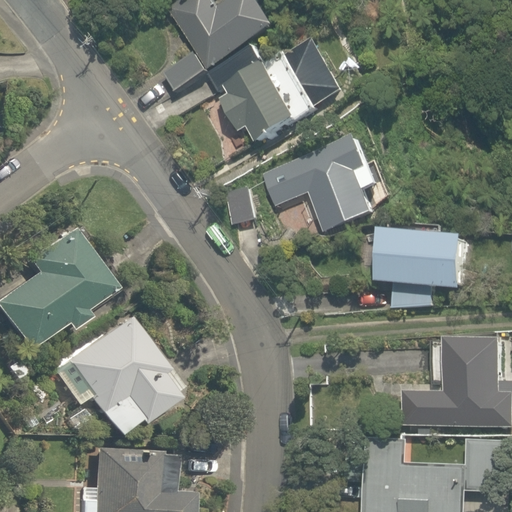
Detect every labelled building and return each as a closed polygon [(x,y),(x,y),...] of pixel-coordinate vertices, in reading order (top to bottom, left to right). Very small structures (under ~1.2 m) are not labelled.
[(167,74),(179,93),(211,73),(210,70),(280,27),(263,0),(238,0),(225,8),(220,0),(190,0),(173,11),(200,55),(167,74)] [(251,127),(260,144),(303,120),(304,121),(327,108),(324,103),(346,91),(317,39),(270,65),(259,46),(210,74),(221,93),(228,89),(231,94),(222,99),(241,133),(251,127)] [(312,194),(327,231),(378,211),(369,190),(382,184),(374,164),(370,166),(359,138),(268,174),(281,206),(312,194)] [(230,192),(237,225),(260,221),(253,187),(230,192)] [(0,295),(0,316),(22,350),(61,323),(65,330),(84,317),(79,309),(107,291),(108,293),(119,285),(78,224),(26,259),(34,272),(0,295)] [(397,283),(395,308),(435,305),(437,287),(467,290),(472,238),(387,230),(382,282),(397,283)] [(86,396),(112,434),(134,419),(137,423),(174,397),(171,393),(180,386),(132,316),(127,320),(125,317),(50,369),(75,404),(86,396)] [(406,427),(511,428),(511,388),(506,388),(507,339),(450,339),(449,392),(406,392),(406,427)] [(14,359),(2,367),(12,381),(24,372),(14,359)] [(190,511),(191,492),(170,491),(172,455),(206,456),(206,439),(171,438),(170,454),(156,454),(157,450),(94,448),(94,452),(82,451),(79,511),(190,511)] [(467,511),(469,492),(506,494),(508,442),(471,440),(470,466),(410,463),(411,440),(373,439),(373,443),(350,442),(348,482),(371,483),(369,511),(467,511)]
